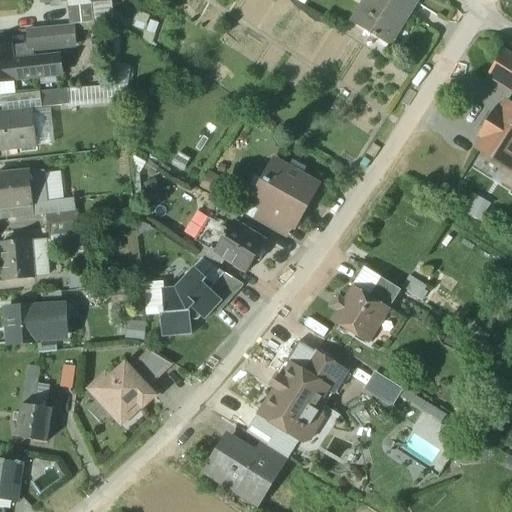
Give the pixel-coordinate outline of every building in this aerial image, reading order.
[(416,0),(415,0),(366,0),(353,23),(381,41),(399,12),(406,17),(416,0)] [(86,1),(68,2),(70,26),(73,26),(113,21),(112,2),(92,5),(86,1)] [(70,26),(59,27),(61,49),(75,48),(73,26),(70,26)] [(59,27),(30,31),(32,51),(61,49),(59,27)] [(10,48),(0,49),(0,81),(14,80),(13,62),(10,48)] [(511,58),(502,52),(487,76),(511,92),(511,58)] [(60,57),(39,59),(41,77),(62,74),(60,57)] [(39,59),(13,62),(14,80),(41,77),(39,59)] [(66,90),(40,93),(43,109),(68,106),(66,90)] [(511,166),(511,105),(507,102),(499,115),(494,111),(479,136),(484,139),(476,151),(509,172),(511,166)] [(32,111),(0,114),(0,151),(51,145),(48,114),(33,116),(32,111)] [(318,185),(275,161),(263,183),(268,185),(257,205),(262,208),(287,221),(290,223),(303,198),(309,201),(318,185)] [(45,172),(0,175),(0,219),(50,216),(45,172)] [(244,215),(223,204),(212,221),(228,231),(233,222),(238,225),(244,215)] [(287,221),(262,208),(254,221),(279,235),(287,221)] [(212,221),(210,219),(196,241),(204,246),(214,252),(228,231),(212,221)] [(238,225),(233,222),(228,231),(214,252),(226,260),(247,273),(256,259),(259,261),(270,245),(238,225)] [(31,242),(1,243),(3,281),(48,277),(45,241),(31,242)] [(214,252),(204,246),(197,256),(220,270),(226,260),(214,252)] [(213,285),(194,268),(175,289),(162,290),(164,308),(160,309),(162,338),(192,336),(191,321),(198,321),(201,317),(205,321),(222,303),(223,302),(210,290),(214,286),(213,285)] [(244,286),(224,273),(213,285),(214,286),(210,290),(223,302),(222,303),(226,306),(241,290),(244,286)] [(400,291),(380,278),(367,298),(388,311),(400,291)] [(408,290),(422,298),(429,286),(415,278),(408,290)] [(367,298),(353,289),(344,303),(337,299),(332,308),(339,312),(333,321),(338,324),(338,330),(345,335),(351,331),(369,342),(388,311),(367,298)] [(37,306),(5,309),(8,345),(41,342),(40,325),(51,323),(49,307),(39,308),(37,306)] [(173,364),(152,350),(135,365),(152,383),(173,364)] [(345,372),(314,352),(301,372),(326,388),(325,389),(332,393),(345,372)] [(74,367),(63,365),(60,386),(71,388),(74,367)] [(110,380),(99,391),(104,396),(117,410),(122,416),(138,401),(143,407),(155,397),(126,365),(110,380)] [(301,372),(291,366),(283,378),(277,375),(270,387),(276,390),(261,415),(280,427),(287,416),(309,431),(310,431),(315,429),(322,416),(322,411),(314,406),(325,389),(326,388),(301,372)] [(39,369),(26,367),(24,383),(36,384),(39,369)] [(378,371),(367,388),(395,406),(406,389),(378,371)] [(106,376),(95,386),(99,391),(110,380),(106,376)] [(36,384),(24,383),(21,405),(39,407),(40,403),(34,402),(36,384)] [(117,410),(104,396),(100,400),(113,414),(117,410)] [(421,403),(410,437),(453,451),(465,417),(421,403)] [(39,407),(21,405),(16,438),(47,443),(51,409),(39,407)] [(322,416),(315,429),(310,431),(317,435),(329,415),(322,411),(322,416)] [(257,456),(228,439),(219,455),(220,456),(209,474),(251,500),(268,473),(274,476),(277,471),(278,469),(257,456)] [(288,459),(265,445),(257,456),(278,469),(277,471),(280,472),(288,459)] [(21,463),(0,460),(0,500),(7,502),(16,503),(21,463)]
